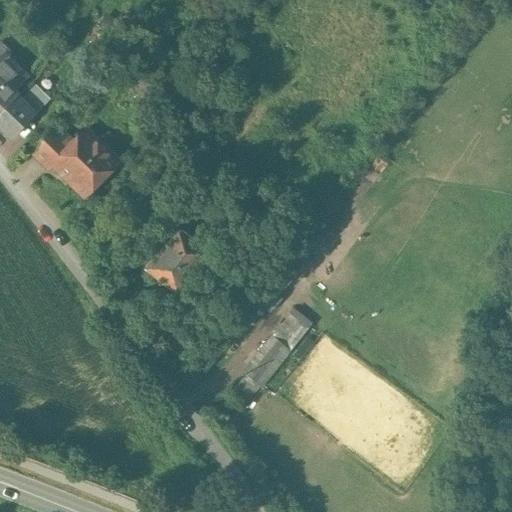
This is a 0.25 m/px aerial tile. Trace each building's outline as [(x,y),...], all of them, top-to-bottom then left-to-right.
[(235,47),(210,78),(225,90),(250,59),(235,47)] [(4,57),(2,56),(0,57),(0,112),(17,95),(13,90),(25,78),(4,57)] [(23,101),(17,95),(0,112),(0,126),(11,137),(46,100),(35,89),(23,101)] [(56,125),(30,150),(48,168),(53,164),(52,163),(73,142),(56,125)] [(109,153),(85,130),(73,142),(52,163),(53,164),(64,176),(68,172),(88,193),(109,171),(100,162),(109,153)] [(197,198),(187,189),(177,201),(187,210),(197,198)] [(187,210),(177,201),(163,217),(176,228),(178,226),(186,233),(197,219),(187,210)] [(176,229),(146,267),(178,293),(210,253),(197,242),(200,238),(195,233),(191,237),(186,233),(178,226),(176,228),(176,229)] [(308,330),(289,314),(272,335),(291,351),(308,330)] [(291,351),(272,335),(241,373),(245,376),(260,388),(291,351)] [(260,388),(245,376),(232,393),(247,405),(260,388)]
